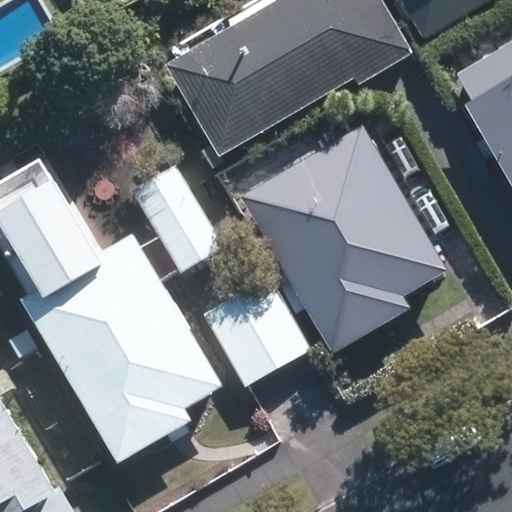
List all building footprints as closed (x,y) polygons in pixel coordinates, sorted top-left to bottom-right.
[(343,0),(265,0),(137,71),(188,163),(377,59),(343,0)] [(367,0),(391,41),(464,0),(367,0)] [(511,21),(410,82),(506,243),(511,239),(511,21)] [(235,195),(325,354),(403,308),(397,297),(440,273),(356,126),(235,195)] [(129,192),(178,273),(221,247),(173,166),(129,192)] [(18,298),(115,465),(189,421),(181,407),(220,386),(131,233),(91,256),(47,182),(0,209),(0,235),(32,289),(18,298)] [(242,385),(310,348),(269,274),(202,312),(242,385)] [(0,511),(70,511),(57,488),(50,492),(0,405),(0,511)]
